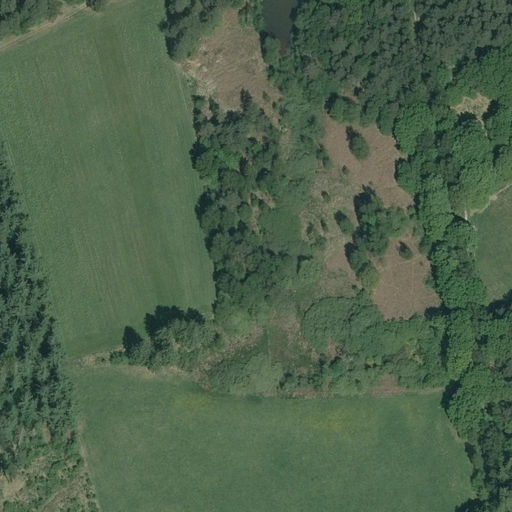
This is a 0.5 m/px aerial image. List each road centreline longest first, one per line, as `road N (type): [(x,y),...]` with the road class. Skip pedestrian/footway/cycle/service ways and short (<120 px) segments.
road 1 (track): [(511,417),(499,395),(454,168),(379,85),(363,48),(357,0)]
road 2 (track): [(408,0),(488,397),(511,435)]
